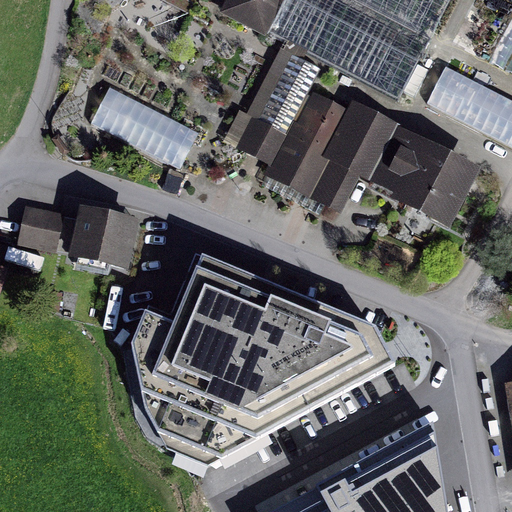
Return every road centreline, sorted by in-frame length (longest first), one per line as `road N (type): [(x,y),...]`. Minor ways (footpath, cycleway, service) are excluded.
road 1 (unclassified): [(0,172),(33,167),(180,212),(452,324),(511,337)]
road 2 (track): [(60,0),(16,165)]
